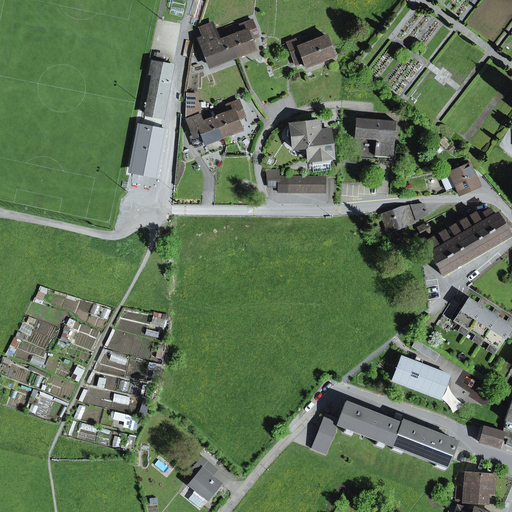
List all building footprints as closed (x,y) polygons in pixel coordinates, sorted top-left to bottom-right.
[(243,32),(229,37),(236,56),(255,49),(248,31),(255,28),(252,21),(240,25),(243,32)] [(204,38),(214,34),(211,24),(201,28),(204,38)] [(236,57),(236,56),(229,37),(217,42),(214,34),(204,38),(199,40),(209,67),(236,57)] [(287,43),(292,56),(300,53),(305,67),(334,56),(326,36),(298,47),(295,40),(287,43)] [(154,75),(146,115),(162,118),(172,66),(152,62),(150,74),(154,75)] [(195,147),(223,137),(215,117),(214,117),(215,118),(202,123),(199,116),(200,104),(197,104),(197,95),(187,95),(186,117),(194,136),(191,137),(195,147)] [(216,116),(215,117),(223,137),(242,129),(235,112),(242,109),(239,101),(226,106),(229,112),(217,117),(216,116)] [(354,135),(355,118),(347,118),(344,163),(379,165),(380,156),(374,156),(376,140),(376,137),(355,135),(354,135)] [(395,121),(355,118),(354,135),(355,135),(376,137),(376,140),(374,156),(380,156),(392,157),(395,121)] [(157,122),(156,137),(165,138),(166,122),(157,122)] [(290,125),(293,149),(307,147),(319,132),(318,122),(290,125)] [(332,158),(329,130),(319,132),(307,147),(308,161),(332,158)] [(135,176),(139,177),(143,137),(139,136),(133,136),(125,175),(135,176)] [(165,180),(169,138),(165,138),(156,137),(143,137),(139,177),(147,177),(147,179),(165,180)] [(474,168),(471,169),(466,160),(461,162),(463,166),(440,176),(446,190),(455,186),(458,194),(478,186),(474,178),(481,175),(474,168)] [(268,187),(278,187),(278,174),(278,172),(266,172),(268,187)] [(278,187),(278,192),(288,192),(288,177),(278,177),(278,174),(278,187)] [(293,201),(293,193),(279,193),(279,201),(293,201)] [(416,220),(427,214),(423,204),(411,205),(416,220)] [(387,230),(414,221),(408,205),(400,207),(382,214),(387,230)] [(482,212),(486,219),(483,221),(496,243),(509,235),(496,213),(493,215),(489,208),(482,212)] [(472,227),(485,249),(496,243),(483,221),(480,222),(475,213),(469,216),(474,226),(472,227)] [(462,233),(475,255),(485,249),(472,227),(470,228),(464,219),(458,222),(464,232),(462,233)] [(418,228),(422,236),(431,232),(427,223),(418,228)] [(452,239),(465,261),(475,255),(462,233),(460,234),(454,225),(448,228),(454,238),(452,239)] [(441,245),(454,268),(465,261),(452,239),(450,240),(444,231),(438,234),(444,244),(441,245)] [(428,253),(441,275),(454,268),(441,245),(438,247),(432,237),(426,241),(431,251),(428,253)] [(468,299),(453,321),(460,326),(468,331),(482,308),(476,304),(468,299)] [(476,304),(482,308),(486,303),(479,299),(476,304)] [(482,308),(468,331),(474,335),(482,340),(497,317),(490,313),(482,308)] [(490,313),(497,317),(500,312),(494,308),(490,313)] [(489,344),(497,349),(511,327),(505,323),(497,317),(482,340),(489,344)] [(457,331),(464,336),(468,331),(460,326),(457,331)] [(471,340),(479,345),(482,340),(474,335),(471,340)] [(418,351),(422,345),(416,341),(412,347),(418,351)] [(486,350),(493,355),(497,349),(489,344),(486,350)] [(435,361),(438,355),(422,345),(418,351),(435,361)] [(401,357),(391,381),(437,398),(446,375),(420,364),(414,362),(401,357)] [(511,385),(507,382),(499,395),(510,402),(511,399),(511,385)] [(511,401),(503,432),(502,437),(508,439),(505,445),(511,447),(511,401)] [(339,420),(337,425),(346,428),(353,431),(377,441),(384,443),(391,446),(400,424),(385,418),(375,414),(345,402),(338,420),(339,420)] [(325,415),(311,449),(325,454),(337,425),(339,420),(338,420),(325,415)] [(445,467),(446,468),(456,442),(428,431),(418,427),(401,421),(400,424),(391,446),(393,447),(402,450),(435,464),(445,467)] [(430,427),(420,423),(418,427),(428,431),(430,427)] [(504,441),(501,441),(502,437),(503,432),(483,426),(479,442),(501,449),(504,441)] [(172,456),(187,468),(192,461),(177,450),(172,456)] [(205,498),(207,500),(221,484),(212,477),(208,474),(213,467),(201,458),(191,471),(196,475),(188,485),(195,490),(188,499),(198,507),(205,498)] [(208,474),(212,477),(217,470),(213,467),(208,474)] [(487,495),(493,495),(494,474),(465,472),(463,487),(456,487),(455,502),(487,505),(487,495)]
